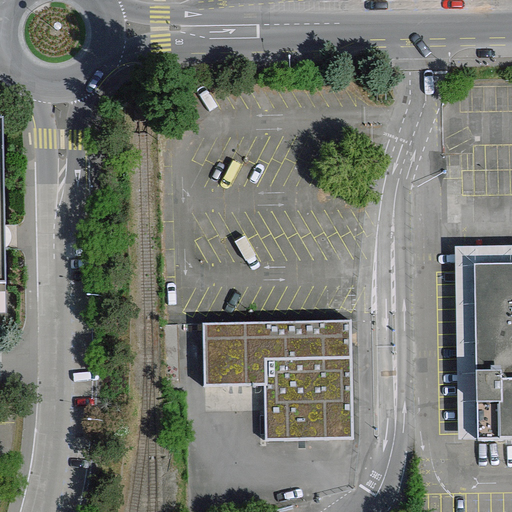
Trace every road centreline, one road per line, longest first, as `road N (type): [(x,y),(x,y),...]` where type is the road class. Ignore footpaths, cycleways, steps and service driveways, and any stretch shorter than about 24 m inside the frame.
road 1 (tertiary): [(52,511),(65,435),(63,86)]
road 2 (tertiary): [(235,26),(511,22)]
road 3 (tertiary): [(111,29),(235,26)]
